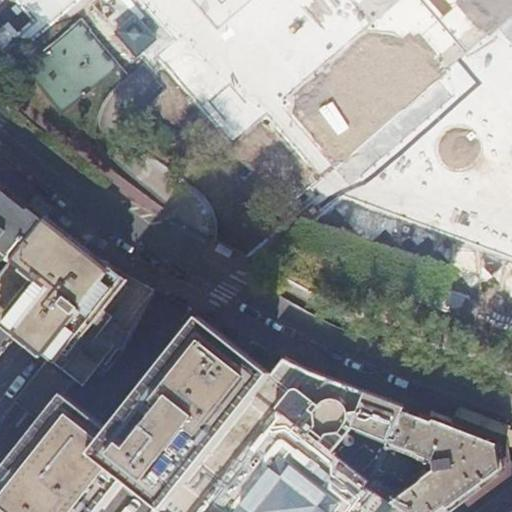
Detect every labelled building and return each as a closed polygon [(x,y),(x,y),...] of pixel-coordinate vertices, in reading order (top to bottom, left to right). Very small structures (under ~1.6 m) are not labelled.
[(152,28),(135,7),(112,25),(137,57),(160,39),(152,28)] [(316,185),(311,179),(296,193),(304,201),(319,188),(316,185)] [(511,233),(372,184),(366,201),(511,252),(511,233)] [(0,274),(43,220),(18,201),(0,187),(0,274)] [(64,236),(43,220),(0,274),(0,317),(13,328),(49,357),(77,378),(85,385),(116,346),(124,350),(155,289),(152,287),(131,276),(117,269),(83,250),(79,247),(64,236)] [(65,398),(0,480),(0,511),(94,511),(123,476),(126,478),(165,509),(167,507),(173,511),(194,511),(306,370),(284,358),(273,372),(270,375),(201,320),(112,435),(65,398)] [(49,357),(36,374),(47,381),(52,386),(64,395),(77,378),(49,357)] [(406,511),(367,484),(405,410),(373,397),(311,373),(306,370),(194,511),(406,511)] [(36,374),(15,400),(31,413),(52,386),(47,381),(36,374)] [(64,395),(52,386),(31,413),(42,422),(64,395)] [(458,430),(405,410),(367,484),(406,511),(441,511),(501,469),(496,445),(458,430)]
